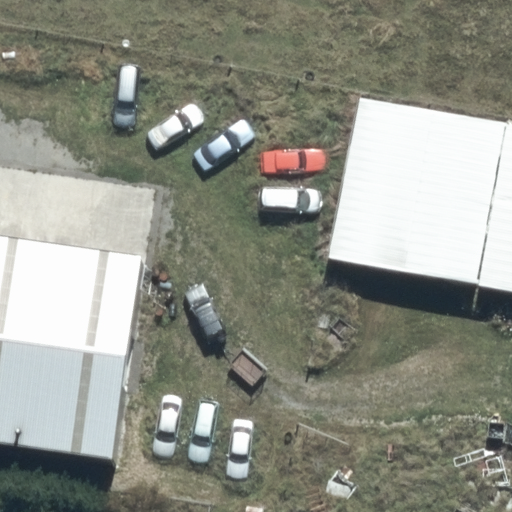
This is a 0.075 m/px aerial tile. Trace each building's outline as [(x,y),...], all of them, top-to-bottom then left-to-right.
[(394,111),(363,105),(331,268),(362,274),(394,111)] [(431,116),(400,110),(369,275),(399,281),(431,116)] [(469,124),(437,118),(407,283),(439,289),(469,124)] [(505,135),(472,130),(444,290),(477,296),(505,135)] [(511,138),(509,138),(508,140),(480,299),(511,304),(511,138)] [(0,466),(116,486),(149,282),(0,258),(0,466)]
